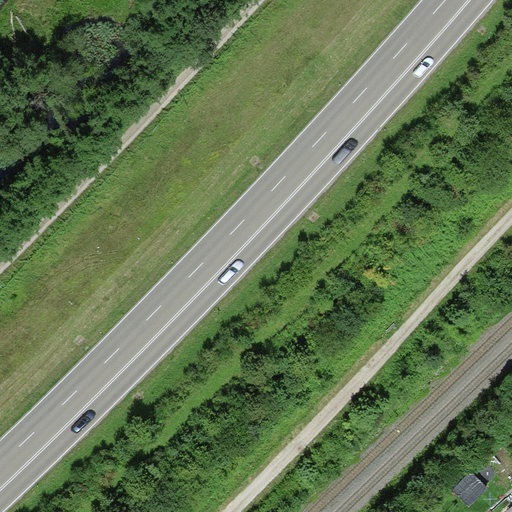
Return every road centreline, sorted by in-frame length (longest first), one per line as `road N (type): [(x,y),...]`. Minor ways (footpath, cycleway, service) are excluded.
road 1 (trunk): [(0,466),(179,299),(453,0)]
road 2 (track): [(511,223),(230,511)]
road 3 (track): [(0,253),(240,0)]
